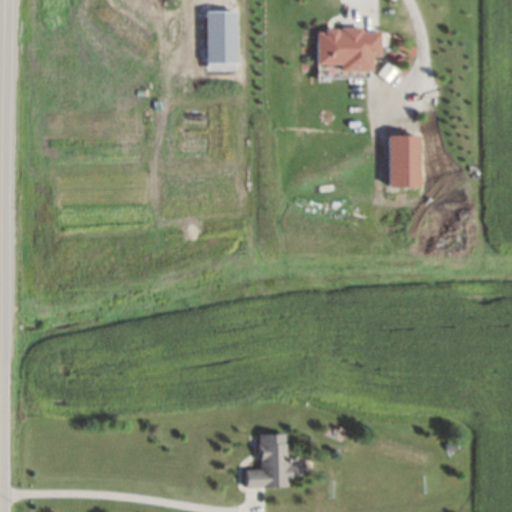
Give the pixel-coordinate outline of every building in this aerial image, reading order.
[(233,11),(203,11),(204,69),(234,69),(233,11)] [(313,33),(321,33),(321,28),(331,28),(331,33),(337,33),(337,28),(354,28),(354,33),(373,33),(373,54),(365,54),(365,69),(337,69),(337,62),(313,62),(313,33)] [(377,73),(387,82),(397,70),(386,62),(377,73)] [(416,186),(417,135),(386,135),(386,186),(416,186)] [(441,447),(442,440),(450,440),(450,448),(441,447)] [(240,470),(256,469),(256,458),(258,458),(258,453),(254,453),(253,443),(280,443),(281,466),(283,466),(285,469),(285,474),(281,476),(282,486),(240,486),(240,470)]
